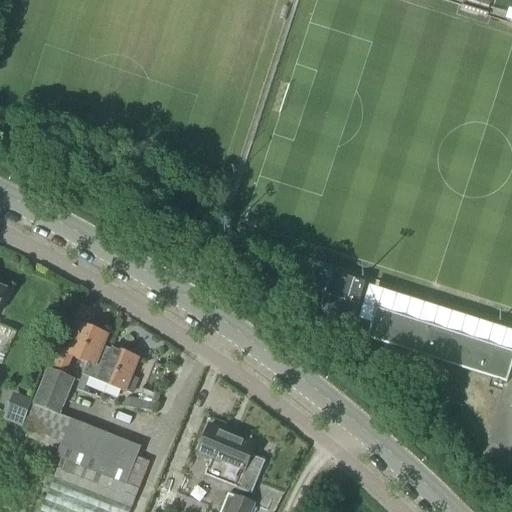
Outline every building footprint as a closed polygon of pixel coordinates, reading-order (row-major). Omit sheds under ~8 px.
[(309,303),(305,317),(311,319),(351,331),(365,285),(319,271),(314,288),(309,303)] [(503,385),(506,386),(511,367),(511,356),(377,312),(368,342),(503,385)] [(101,348),(102,348),(106,337),(79,326),(68,353),(67,357),(56,352),(48,370),(32,407),(24,428),(27,429),(24,435),(59,450),(56,458),(61,460),(126,486),(138,491),(148,464),(137,459),(141,449),(59,417),(74,381),(64,377),(71,358),(87,365),(93,367),(101,348)] [(111,352),(102,348),(101,348),(93,367),(87,365),(82,376),(125,395),(138,361),(111,350),(111,352)] [(30,402),(15,396),(7,415),(22,422),(30,402)] [(124,399),(123,408),(151,413),(155,404),(124,399)] [(209,426),(197,457),(202,460),(210,463),(204,477),(251,497),(265,463),(250,457),(255,445),(209,426)] [(61,460),(40,511),(129,511),(138,491),(126,486),(61,460)] [(228,496),(220,511),(251,511),(254,506),(233,498),(228,496)]
